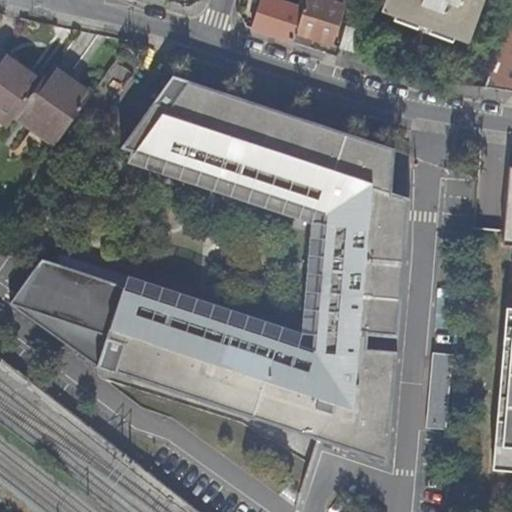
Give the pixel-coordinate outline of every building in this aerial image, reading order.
[(295,34),(303,10),(282,3),(282,0),(261,0),(252,30),(293,43),(295,34)] [(305,0),(303,10),(295,34),(311,39),(330,45),(343,0),(305,0)] [(389,0),(385,12),(463,42),(479,0),(389,0)] [(511,8),(484,88),(511,92),(511,8)] [(361,34),(343,28),(337,49),(353,54),(361,34)] [(295,34),(293,43),(300,46),(308,48),(311,39),(295,34)] [(1,56),(0,55),(0,130),(3,133),(16,116),(39,83),(13,64),(8,65),(1,60),(1,56)] [(71,90),(46,73),(39,83),(16,116),(56,145),(91,96),(75,84),(71,90)] [(394,152),(171,78),(118,151),(129,155),(126,165),(321,230),(312,340),(57,257),(54,267),(39,262),(7,307),(95,370),(387,467),(402,285),(382,283),(394,152)] [(511,311),(505,311),(491,473),(511,475),(511,169),(508,169),(501,249),(511,249),(511,311)]
